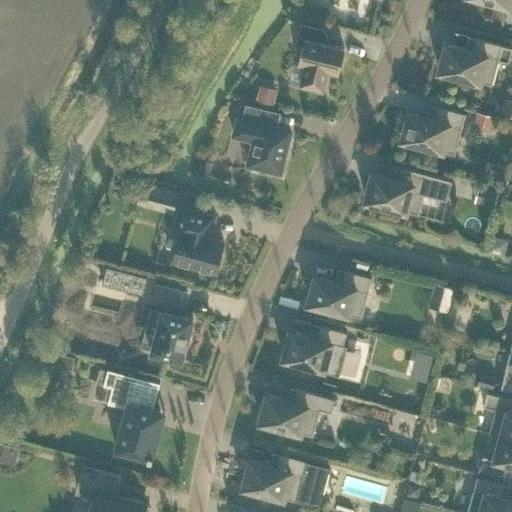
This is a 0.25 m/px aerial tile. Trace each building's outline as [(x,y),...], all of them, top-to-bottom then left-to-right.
[(327,71),(337,74),(343,47),(321,41),(324,29),(300,23),(295,44),(303,46),(299,65),(305,66),(300,85),(322,91),(327,71)] [(446,43),(438,70),(492,84),(498,59),(508,62),(511,47),(511,46),(476,37),(472,50),(446,43)] [(273,105),(277,89),(260,85),(256,101),(273,105)] [(511,99),(505,98),(501,114),(511,116),(511,99)] [(253,166),(252,169),(263,172),(264,169),(280,172),(281,169),(283,169),(286,158),(284,157),(290,130),(270,125),(268,122),(271,111),(246,105),(242,119),(237,117),(233,135),(253,140),(247,164),(253,166)] [(438,106),(435,119),(409,111),(401,139),(454,153),(465,113),(438,106)] [(471,127),(489,132),(493,115),(475,111),(471,127)] [(365,199),(418,214),(423,194),(446,200),(452,180),(402,167),(398,179),(372,172),(365,199)] [(499,190),(479,185),(474,201),(494,207),(499,190)] [(214,216),(180,207),(174,231),(180,233),(172,261),(215,272),(223,241),(208,237),(214,216)] [(508,238),(493,235),(489,250),(504,254),(508,238)] [(315,275),(308,302),(361,317),(372,277),(344,269),(341,282),(315,275)] [(435,283),(429,306),(447,311),(453,288),(435,283)] [(158,284),(154,297),(168,301),(166,310),(162,309),(151,351),(182,359),(193,317),(178,313),(180,304),(183,305),(187,291),(158,284)] [(466,329),(469,315),(457,313),(454,326),(466,329)] [(290,330),(283,357),(324,368),(324,371),(338,375),(346,346),(343,345),(347,332),(320,324),(317,337),(309,335),(290,330)] [(39,346),(33,370),(49,374),(55,350),(39,346)] [(431,354),(415,350),(413,359),(429,363),(431,354)] [(511,350),(510,350),(501,387),(511,389),(511,350)] [(160,382),(107,368),(103,384),(112,386),(107,402),(126,407),(115,448),(152,458),(161,424),(156,423),(160,410),(153,408),(160,382)] [(477,384),(492,389),(495,378),(480,374),(477,384)] [(267,394),(260,421),(313,435),(320,408),(332,411),(335,398),(296,388),(293,401),(267,394)] [(511,398),(487,391),(483,405),(495,409),(489,431),(511,437),(511,398)] [(444,409),(431,406),(429,415),(442,418),(444,409)] [(511,437),(489,431),(488,432),(500,435),(494,458),(482,455),(479,468),(506,475),(509,463),(511,463),(511,437)] [(0,460),(14,464),(19,447),(0,442),(0,460)] [(250,459),(243,486),(296,500),(309,504),(314,485),(323,487),(328,466),(307,460),(280,453),(276,466),(269,464),(250,459)] [(119,474),(84,465),(77,491),(93,495),(88,511),(144,511),(146,503),(127,498),(114,494),(119,474)] [(511,511),(511,499),(500,496),(504,483),(477,476),(467,511),(511,511)] [(418,498),(421,486),(409,483),(405,495),(418,498)]
